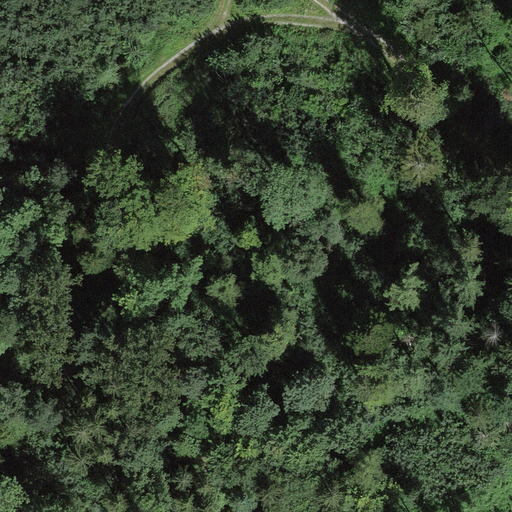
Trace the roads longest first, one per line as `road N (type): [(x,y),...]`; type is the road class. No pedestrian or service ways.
road 1 (track): [(222,0),(205,46),(146,89),(107,169),(115,259),(226,511)]
road 2 (track): [(511,181),(367,35),(320,0)]
road 3 (track): [(205,46),(280,20),(367,35)]
